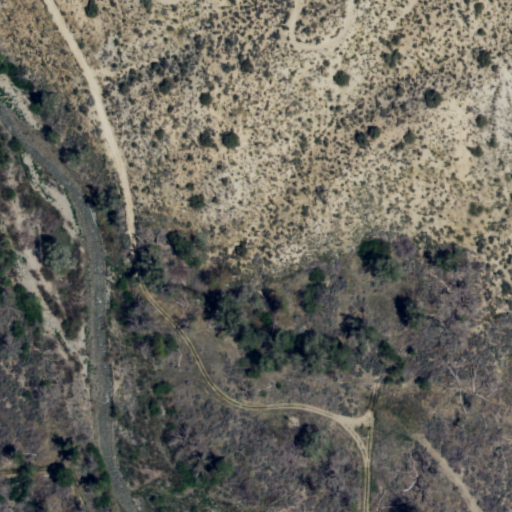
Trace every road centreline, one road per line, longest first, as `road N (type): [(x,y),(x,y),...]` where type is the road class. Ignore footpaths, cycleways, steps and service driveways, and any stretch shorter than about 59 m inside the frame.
road 1 (track): [(158,0),(297,28),(302,49),(316,51),(346,40),(356,0)]
road 2 (residential): [(133,232),(93,76),(51,0)]
